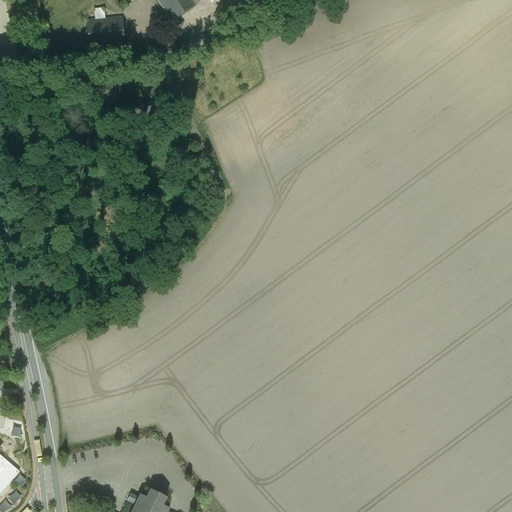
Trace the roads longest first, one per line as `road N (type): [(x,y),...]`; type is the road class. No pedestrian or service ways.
road 1 (track): [(0,82),(157,62)]
road 2 (secondary): [(28,361),(0,233)]
